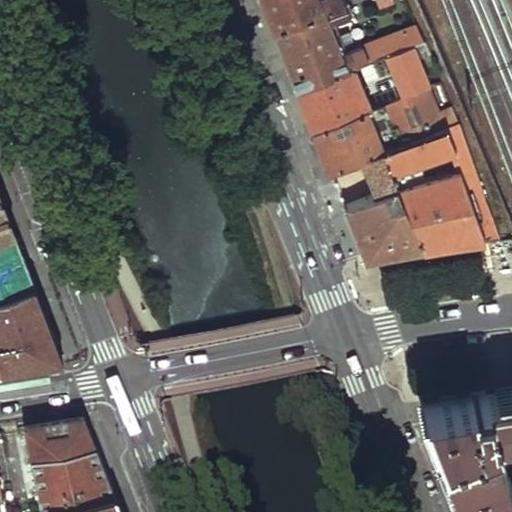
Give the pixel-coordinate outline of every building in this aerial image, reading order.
[(262,0),(273,25),(339,0),(262,0)] [(296,85),(346,66),(329,20),(345,13),(339,0),(273,25),(285,55),(296,85)] [(422,36),(416,23),(361,44),(363,52),(356,55),(358,61),(411,41),(422,36)] [(314,127),(429,84),(411,41),(358,61),(346,66),(296,85),(305,106),(314,127)] [(384,148),(445,125),(429,84),(314,127),(323,150),(330,169),(363,156),(384,148)] [(384,148),(394,172),(466,144),(457,120),(445,125),(384,148)] [(394,172),(384,148),(363,156),(376,191),(344,203),(356,232),(365,256),(423,246),(399,187),(394,172)] [(423,246),(483,237),(475,213),(461,170),(399,187),(423,246)] [(0,199),(0,229),(10,225),(0,201),(0,199)] [(488,209),(475,213),(483,237),(497,235),(488,209)] [(0,290),(31,280),(21,254),(10,225),(0,229),(0,290)] [(0,290),(0,365),(29,361),(60,355),(47,322),(31,280),(0,290)] [(442,454),(461,502),(511,481),(511,384),(421,400),(442,454)] [(83,412),(23,422),(40,505),(48,504),(50,511),(121,511),(96,446),(83,412)] [(465,511),(511,511),(511,481),(461,502),(465,511)]
